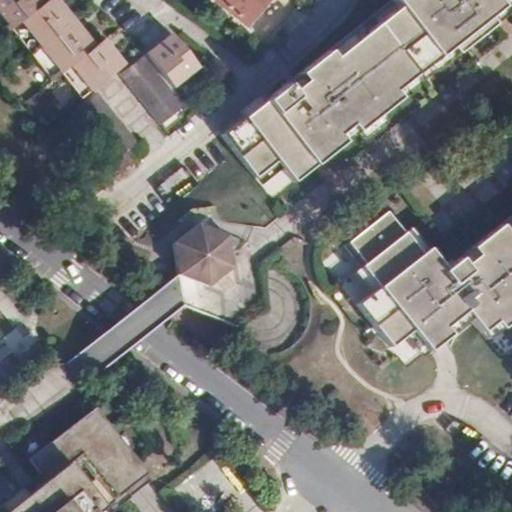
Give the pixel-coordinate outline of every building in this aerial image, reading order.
[(81,99),(123,65),(103,39),(94,46),(56,0),(45,0),(43,2),(41,0),(0,0),(0,15),(6,23),(4,26),(8,30),(10,29),(51,80),(60,73),(81,99)] [(214,0),(244,25),(264,0),(214,0)] [(276,161),(292,182),(397,98),(392,90),(447,48),(454,53),(511,8),(511,0),(390,0),(220,135),(254,178),(276,161)] [(143,51),(169,34),(153,9),(127,25),(143,51)] [(144,55),(172,88),(198,67),(171,34),(144,55)] [(174,114),(182,107),(185,105),(172,88),(144,55),(119,75),(159,125),(174,114)] [(110,164),(136,144),(96,93),(70,114),(110,164)] [(180,120),(174,114),(159,125),(165,130),(180,120)] [(388,347),(410,333),(426,353),(447,336),(469,319),(480,332),(493,322),(499,329),(511,318),(511,226),(504,232),(499,225),(488,233),(442,269),(426,249),(418,254),(385,212),(341,246),(376,289),(355,305),(356,307),(372,328),(388,347)] [(231,267),(226,235),(198,224),(169,246),(174,280),(203,289),(231,267)] [(28,459),(44,482),(5,511),(89,511),(143,471),(93,408),(28,458),(28,459)]
